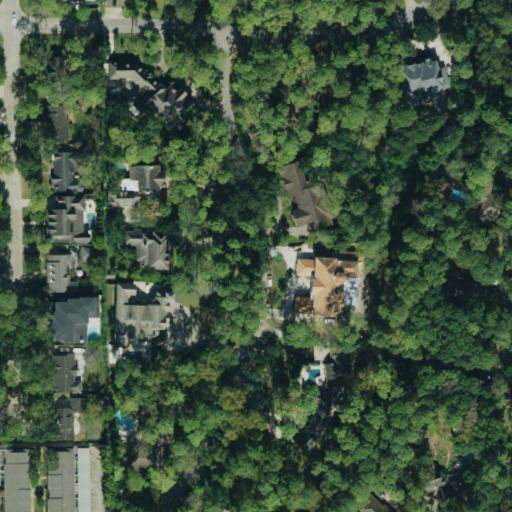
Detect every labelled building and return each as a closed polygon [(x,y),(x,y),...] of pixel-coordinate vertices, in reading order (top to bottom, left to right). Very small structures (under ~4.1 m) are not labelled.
[(62,89),(61,56),(44,56),(45,89),(62,89)] [(407,107),(432,101),(434,108),(439,107),(435,91),(442,89),(434,57),(397,65),(407,107)] [(106,93),(131,94),(130,102),(137,108),(152,109),(165,121),(182,122),(182,114),(193,102),(178,87),(174,91),(170,87),(161,87),(142,69),(106,68),(106,93)] [(303,117),(293,103),(279,112),(289,126),(303,117)] [(47,111),(53,111),(52,140),(66,141),(67,105),(47,104),(47,111)] [(50,191),(82,192),(83,147),(52,146),(50,191)] [(319,176),(305,180),(300,160),(279,165),(286,198),(293,196),(295,208),(290,209),(294,226),(310,222),(312,229),(331,225),(319,176)] [(158,203),(158,187),(162,187),(162,164),(128,165),(128,178),(118,178),(118,191),(113,191),(113,204),(158,203)] [(44,208),(44,242),(88,241),(88,231),(83,231),(83,194),(55,194),(55,208),(44,208)] [(140,268),(166,269),(166,231),(121,230),(121,245),(133,245),(133,260),(140,260),(140,268)] [(77,261),(91,262),(92,247),(78,246),(77,261)] [(45,254),(45,291),(79,291),(79,281),(69,281),(69,254),(45,254)] [(356,259),(295,257),(295,274),(308,275),(308,296),(293,295),(292,313),(344,315),(344,306),(355,306),(356,259)] [(112,346),(126,346),(126,338),(148,338),(149,328),(164,329),(165,301),(172,301),(172,287),(152,287),(152,304),(125,304),(125,294),(132,295),(133,283),(113,283),(112,346)] [(85,342),(85,317),(97,317),(97,297),(45,298),(46,342),(85,342)] [(97,346),(83,346),(82,360),(96,361),(97,346)] [(80,391),(80,380),(74,380),(74,354),(50,355),(51,392),(80,391)] [(319,435),(341,386),(349,376),(348,356),(332,357),(329,363),(329,373),(306,424),(307,430),(319,435)] [(72,412),(85,412),(85,398),(57,398),(56,440),(72,440),(72,412)] [(45,511),(73,511),(72,447),(45,448),(45,511)] [(77,511),(89,511),(88,447),(76,447),(77,511)] [(2,448),(2,511),(29,511),(29,448),(2,448)] [(426,511),(430,511),(457,505),(455,497),(464,495),(457,468),(418,478),(426,511)] [(398,511),(399,505),(363,502),(363,501),(356,500),(355,511),(398,511)]
